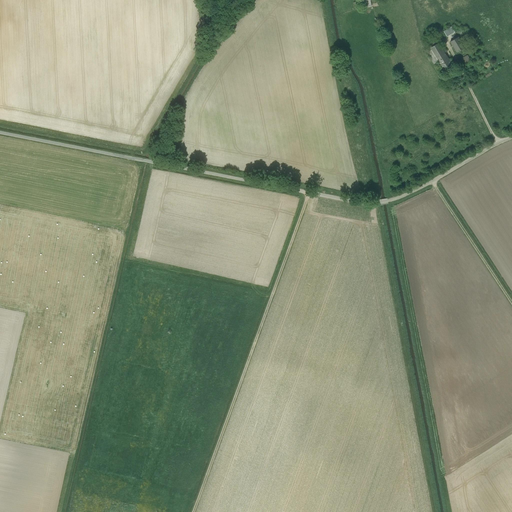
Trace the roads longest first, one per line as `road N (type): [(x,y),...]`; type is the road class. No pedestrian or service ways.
road 1 (unclassified): [(511,137),(403,196),(359,203),(0,132)]
road 2 (track): [(309,192),(193,511)]
road 3 (track): [(511,303),(431,181)]
